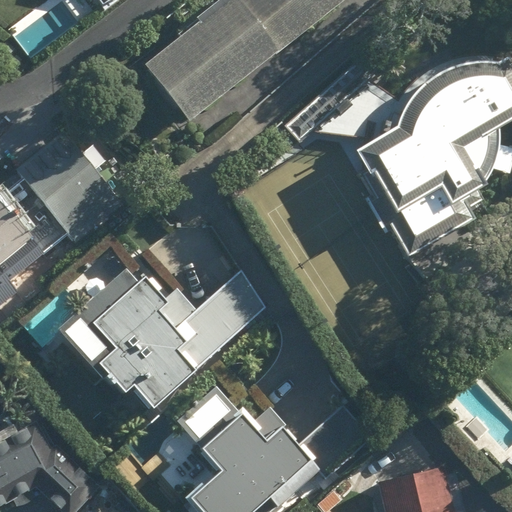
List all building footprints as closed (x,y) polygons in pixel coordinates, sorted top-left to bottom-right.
[(92,0),(99,10),(113,0),(92,0)] [(233,0),(155,61),(197,115),(345,0),(233,0)] [(427,131),(370,166),(424,258),(488,222),(480,208),(507,193),(479,148),(511,128),(511,66),(510,67),(507,67),(504,67),(500,68),(497,69),(494,69),(490,70),(487,71),(484,73),(481,74),(478,75),(475,77),(472,78),(469,80),(466,82),(463,84),(460,86),(458,88),(455,90),(452,92),(450,95),(448,97),(445,99),(443,102),(441,105),(439,108),(437,110),(435,113),(434,116),(432,119),(431,122),(429,125),(428,128),(427,131)] [(0,290),(28,268),(19,255),(33,244),(44,258),(67,239),(22,184),(0,201),(0,290)] [(167,403),(272,302),(242,271),(204,308),(183,287),(177,293),(155,270),(147,277),(134,263),(69,325),(114,373),(118,369),(140,391),(148,383),(167,403)] [(258,511),(279,494),(287,503),(324,470),(331,479),(376,439),(346,405),(306,440),(275,406),(261,419),(252,409),(247,413),(226,390),(193,420),(232,465),(201,492),(217,511),(258,511)] [(58,446),(43,419),(24,427),(21,420),(9,425),(6,418),(0,420),(0,507),(17,500),(10,484),(18,480),(25,496),(42,486),(34,471),(47,464),(68,484),(53,499),(63,509),(95,476),(65,442),(58,446)] [(390,478),(395,511),(465,511),(457,466),(390,478)]
